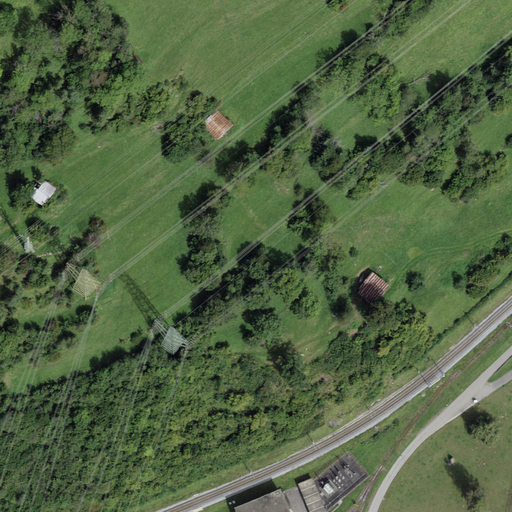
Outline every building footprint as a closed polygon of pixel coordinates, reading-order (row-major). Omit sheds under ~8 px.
[(216,114),(200,129),(215,144),(231,130),(216,114)] [(52,195),(35,182),(23,197),(40,210),(52,195)] [(376,308),(391,289),(375,276),(360,294),(376,308)] [(300,487),(310,511),(327,511),(314,481),(300,487)] [(284,511),(279,498),(242,511),(284,511)]
